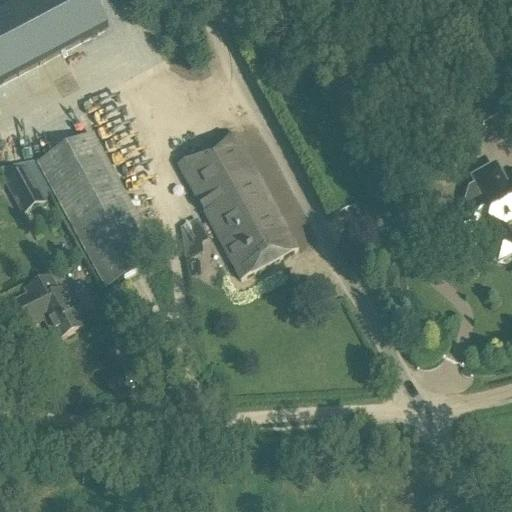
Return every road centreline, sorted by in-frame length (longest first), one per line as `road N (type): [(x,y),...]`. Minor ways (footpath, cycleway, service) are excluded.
road 1 (unclassified): [(480,511),(197,0)]
road 2 (track): [(511,392),(357,413),(52,421)]
